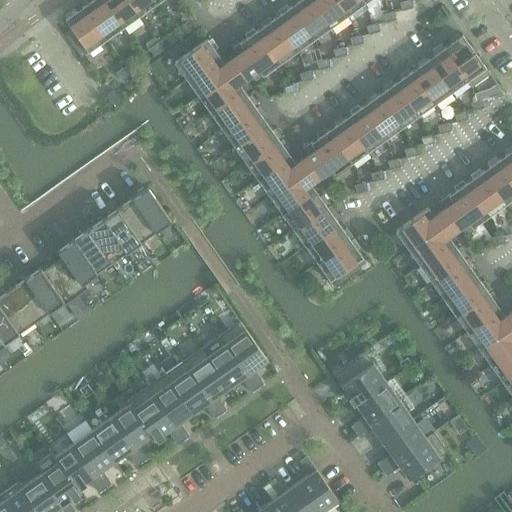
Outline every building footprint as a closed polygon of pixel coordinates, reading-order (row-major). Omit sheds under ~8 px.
[(83,6),(82,7),(87,14),(100,32),(106,40),(122,28),(117,20),(104,2),(102,0),(84,0),(81,3),(83,6)] [(102,0),(104,2),(117,20),(122,28),(139,16),(133,8),(127,0),(102,0)] [(127,0),(133,8),(139,16),(155,4),(152,0),(127,0)] [(295,0),(297,2),(290,7),(295,14),(308,32),(313,40),(330,28),(325,20),(312,2),(310,0),(295,0)] [(310,0),(312,2),(325,20),(330,28),(347,16),(341,8),(335,0),(310,0)] [(335,0),(341,8),(347,16),(363,4),(360,0),(335,0)] [(413,8),(410,0),(407,0),(399,2),(402,11),(413,8)] [(280,14),(273,19),(278,25),(291,44),(296,51),(313,40),(308,32),(295,14),(290,7),(289,8),(286,4),(277,11),(280,14)] [(72,29),(65,34),(81,57),(88,52),(106,40),(100,32),(87,14),(82,7),(76,12),(73,8),(64,15),(67,18),(65,19),(70,26),(72,29)] [(394,11),(383,14),(385,23),(396,20),(394,11)] [(270,16),(261,22),(263,26),(257,31),(261,37),(275,56),(280,63),(296,51),(291,44),(278,25),(273,19),(272,19),(270,16)] [(191,19),(182,25),(187,33),(196,26),(191,19)] [(377,23),(366,26),(369,35),(379,32),(377,23)] [(244,34),(247,38),(240,42),(245,49),(248,53),(252,59),(255,64),(258,68),(263,75),(280,63),(275,56),(261,37),(257,31),(256,31),(253,28),(244,34)] [(180,38),(174,31),(165,37),(171,45),(180,38)] [(463,73),(468,80),(467,81),(471,87),(490,74),(483,64),(480,61),(474,52),(473,51),(462,35),(460,36),(458,33),(449,39),(451,43),(444,48),(450,56),(463,73)] [(360,35),(350,38),(352,47),(363,44),(360,35)] [(219,57),(214,50),(218,48),(212,38),(208,41),(207,39),(200,44),(181,58),(174,63),(187,80),(193,75),(213,61),(219,57)] [(232,48),(237,55),(239,59),(248,53),(245,49),(240,42),(232,48)] [(163,50),(158,43),(149,49),(154,57),(163,50)] [(432,51),(434,55),(428,59),(433,67),(446,85),(451,92),(467,81),(468,80),(463,73),(450,56),(444,48),(441,45),(432,51)] [(346,56),(344,47),(333,50),(335,59),(346,56)] [(237,55),(231,59),(238,68),(252,59),(248,53),(239,59),(237,55)] [(141,55),(132,61),(137,69),(147,62),(141,55)] [(418,66),(411,71),(417,79),(429,97),(434,104),(451,92),(446,85),(433,67),(428,59),(427,60),(425,56),(415,63),(418,66)] [(231,59),(228,62),(224,64),(219,57),(213,61),(193,75),(187,80),(198,96),(205,92),(224,78),(238,68),(231,59)] [(247,70),(255,64),(252,59),(238,68),(245,78),(250,74),(247,70)] [(329,68),(327,59),(316,62),(319,71),(329,68)] [(250,74),(255,81),(263,75),(258,68),(255,64),(247,70),(250,74)] [(125,66),(116,73),(121,80),(130,74),(125,66)] [(238,83),(245,78),(238,68),(224,78),(205,92),(198,96),(210,113),(217,108),(236,94),(243,90),(238,83)] [(417,79),(411,71),(410,72),(408,68),(399,75),(401,78),(395,83),(400,90),(413,108),(418,116),(434,104),(429,97),(417,79)] [(311,73),(310,71),(299,74),(302,83),(313,79),(311,73)] [(382,87),(385,90),(378,95),(383,102),(396,120),(401,127),(418,116),(413,108),(400,90),(395,83),(394,84),(391,80),(382,87)] [(293,82),(283,86),(285,94),(296,91),(293,82)] [(217,108),(210,113),(222,130),(229,125),(248,111),(255,106),(254,106),(258,103),(251,94),(248,97),(243,90),(236,94),(217,108)] [(366,98),(368,102),(361,107),(366,114),(379,132),(384,139),(401,127),(396,120),(383,102),(378,95),(377,95),(375,92),(366,98)] [(481,99),(471,102),(473,111),(484,108),(481,99)] [(349,111),(351,114),(344,119),(349,126),(362,144),(368,151),(384,139),(379,132),(366,114),(361,107),(360,107),(358,104),(349,111)] [(262,117),(265,114),(259,105),(255,107),(255,106),(248,111),(229,125),(222,130),(234,146),(240,142),(260,128),(267,123),(262,117)] [(465,111),(454,114),(456,123),(467,120),(465,111)] [(332,122),(334,126),(328,131),(333,137),(346,156),(351,163),(368,151),(362,144),(349,126),(344,119),(341,116),(332,122)] [(281,137),(275,128),(271,130),(267,123),(260,128),(240,142),(234,146),(246,163),(252,159),(272,145),(278,140),(278,139),(281,137)] [(448,123),(437,126),(440,135),(451,132),(448,123)] [(325,128),(315,134),(318,138),(311,142),(316,149),(319,153),(323,159),(327,164),(329,168),(334,175),(351,163),(346,156),(333,137),(328,131),(327,131),(325,128)] [(431,135),(421,138),(423,147),(434,144),(431,135)] [(252,159),(246,163),(258,180),(264,175),(284,161),(290,157),(286,150),(289,148),(283,139),(279,141),(278,140),(272,145),(252,159)] [(303,148),(308,155),(311,159),(319,153),(316,149),(311,142),(303,148)] [(506,155),(499,159),(504,166),(511,177),(511,144),(503,151),(506,155)] [(415,147),(404,150),(406,158),(417,155),(415,147)] [(308,155),(303,159),(309,168),(323,159),(319,153),(311,159),(308,155)] [(511,177),(504,166),(499,159),(498,160),(496,156),(487,163),(489,166),(482,171),(487,178),(501,197),(506,204),(511,199),(511,177)] [(264,175),(258,180),(270,196),(276,192),(296,178),(302,173),(309,168),(303,159),(296,164),(290,157),(284,161),(264,175)] [(398,158),(387,161),(390,170),(401,167),(398,158)] [(323,159),(309,168),(316,178),(321,174),(318,170),(327,164),(323,159)] [(327,164),(318,170),(321,174),(326,181),(334,175),(329,168),(327,164)] [(276,192),(270,196),(281,213),(288,209),(308,194),(314,190),(309,183),(316,178),(309,168),(302,173),(296,178),(276,192)] [(472,178),(466,183),(470,189),(484,209),(489,216),(506,204),(501,197),(487,178),(482,171),(482,172),(479,168),(470,175),(472,178)] [(384,180),(382,173),(381,171),(371,173),(373,182),(384,180)] [(453,187),(456,190),(449,195),(454,201),(457,206),(461,211),(465,217),(467,220),(472,227),(489,216),(484,209),(470,189),(466,183),(465,184),(462,180),(453,187)] [(365,182),(354,185),(356,194),(367,191),(365,182)] [(147,187),(132,198),(155,231),(171,220),(147,187)] [(326,206),(325,206),(329,203),(322,194),(319,197),(314,190),(308,194),(288,209),(281,213),(293,230),(300,225),(320,211),(326,206)] [(441,201),(446,208),(449,212),(457,206),(454,201),(449,195),(441,201)] [(132,198),(117,209),(140,242),(155,231),(132,198)] [(338,223),(333,217),(337,214),(330,205),(327,207),(326,206),(320,211),(300,225),(293,230),(305,246),(311,242),(331,228),(338,223)] [(446,208),(440,212),(447,221),(461,211),(457,206),(449,212),(446,208)] [(447,221),(440,212),(434,216),(428,208),(422,212),(401,227),(395,231),(408,249),(413,245),(434,230),(440,225),(447,221)] [(117,209),(102,219),(126,252),(140,242),(117,209)] [(461,211),(447,221),(453,230),(459,226),(456,222),(465,217),(461,211)] [(459,226),(464,233),(472,227),(467,220),(465,217),(456,222),(459,226)] [(102,219),(87,229),(111,263),(126,252),(102,219)] [(413,245),(408,249),(419,266),(425,262),(446,246),(452,242),(447,235),(453,230),(447,221),(440,225),(434,230),(413,245)] [(349,239),(353,236),(346,227),(343,230),(338,223),(331,228),(311,242),(305,246),(317,263),(323,259),(343,244),(350,240),(349,239)] [(87,229),(73,240),(96,273),(111,263),(87,229)] [(503,235),(492,238),(494,246),(505,243),(503,235)] [(357,250),(360,247),(354,238),(350,241),(350,240),(343,244),(323,259),(317,263),(329,280),(330,280),(336,287),(361,269),(355,262),(362,257),(357,250)] [(73,240),(57,251),(62,257),(81,284),(83,282),(96,273),(73,240)] [(467,255),(460,246),(457,249),(452,242),(446,246),(425,262),(419,266),(431,282),(437,278),(458,263),(464,259),(463,258),(467,255)] [(62,257),(43,271),(64,301),(61,302),(64,306),(88,289),(83,282),(81,284),(62,257)] [(476,276),(471,269),(474,266),(468,257),(464,260),(464,259),(458,263),(437,278),(431,282),(443,299),(449,295),(470,280),(476,276)] [(40,268),(25,279),(48,312),(61,302),(64,301),(43,271),(40,268)] [(449,295),(443,299),(455,316),(461,312),(482,297),(488,292),(487,292),(491,289),(484,280),(481,282),(476,276),(470,280),(449,295)] [(25,279),(10,289),(33,322),(48,312),(25,279)] [(10,289),(0,296),(0,306),(19,333),(33,322),(10,289)] [(461,312),(455,316),(467,332),(472,329),(493,314),(500,309),(495,302),(498,300),(492,291),(488,293),(488,292),(482,297),(461,312)] [(0,306),(0,338),(3,343),(5,342),(19,333),(0,306)] [(472,329),(467,332),(479,349),(484,345),(505,330),(511,325),(511,312),(505,317),(500,309),(493,314),(472,329)] [(240,322),(219,336),(225,344),(225,343),(257,388),(264,383),(254,370),(267,361),(240,322)] [(511,325),(505,330),(484,345),(479,349),(491,366),(496,362),(511,350),(511,325)] [(208,356),(207,356),(229,388),(242,379),(251,392),(257,388),(225,343),(225,344),(208,356)] [(202,348),(183,361),(220,414),(226,410),(217,397),(229,388),(207,356),(208,356),(202,348)] [(511,350),(496,362),(491,366),(502,382),(508,379),(511,375),(511,350)] [(365,352),(333,374),(355,404),(386,382),(365,352)] [(408,358),(400,364),(404,370),(412,365),(408,358)] [(183,361),(164,375),(192,414),(204,405),(214,418),(220,414),(183,361)] [(164,375),(146,388),(183,440),(189,436),(180,423),(192,414),(164,375)] [(511,375),(508,379),(502,382),(511,395),(511,375)] [(386,382),(355,404),(363,417),(350,426),(355,432),(399,401),(386,382)] [(129,404),(152,436),(151,436),(154,441),(167,432),(176,445),(183,440),(146,388),(126,402),(128,404),(129,404)] [(399,401),(355,432),(359,438),(372,429),(381,442),(413,419),(399,401)] [(151,436),(152,436),(129,404),(128,404),(110,417),(142,462),(148,457),(139,444),(151,436)] [(459,415),(449,421),(459,434),(468,428),(459,415)] [(110,417),(92,430),(114,462),(126,453),(136,466),(142,462),(110,417)] [(390,454),(377,463),(381,469),(434,432),(433,432),(425,437),(413,419),(381,442),(390,454)] [(92,430),(73,443),(105,488),(111,484),(102,471),(114,462),(92,430)] [(434,432),(381,469),(385,476),(399,466),(408,479),(447,452),(434,432)] [(57,462),(58,461),(77,488),(78,488),(89,479),(98,493),(105,488),(73,443),(54,457),(57,462)] [(308,474),(296,482),(317,511),(321,511),(338,501),(306,456),(299,461),(308,474)] [(57,462),(39,475),(65,511),(75,511),(68,502),(81,493),(78,488),(77,488),(58,461),(57,462)] [(22,487),(21,488),(37,511),(53,511),(55,511),(56,511),(65,511),(39,475),(22,487)] [(274,478),(268,483),(289,511),(317,511),(296,482),(284,491),(274,478)] [(37,511),(21,488),(22,487),(18,482),(0,495),(0,499),(1,501),(2,501),(9,511),(37,511)] [(262,487),(271,500),(259,509),(261,511),(289,511),(268,483),(262,487)] [(507,497),(498,503),(504,511),(511,511),(511,504),(511,502),(507,497)] [(1,501),(0,502),(0,511),(9,511),(2,501),(1,501)]
